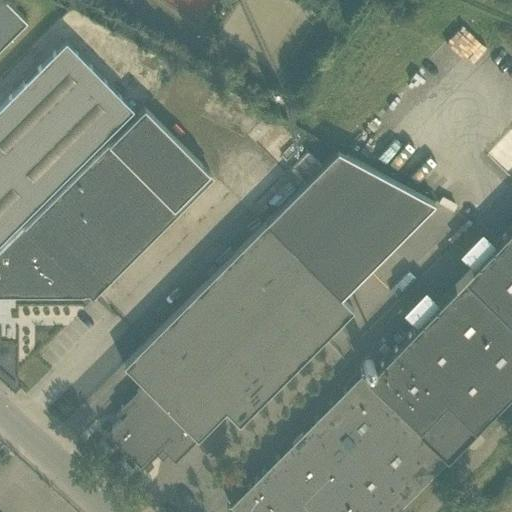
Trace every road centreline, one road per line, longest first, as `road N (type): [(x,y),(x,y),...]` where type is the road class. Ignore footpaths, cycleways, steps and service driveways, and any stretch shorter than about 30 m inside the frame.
road 1 (unknown): [(215,511),(240,472),(454,253)]
road 2 (unclassified): [(115,511),(0,405)]
road 3 (unclassified): [(426,511),(511,418)]
